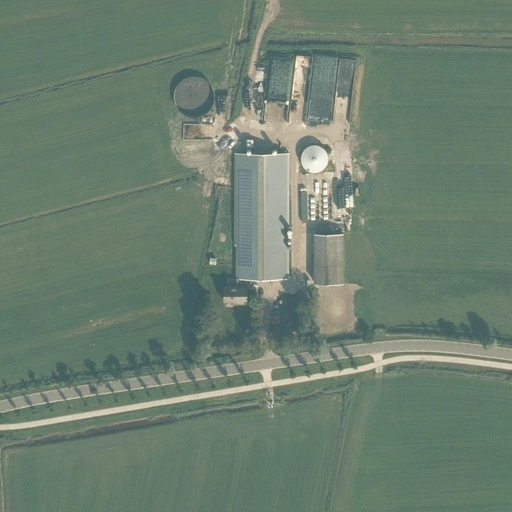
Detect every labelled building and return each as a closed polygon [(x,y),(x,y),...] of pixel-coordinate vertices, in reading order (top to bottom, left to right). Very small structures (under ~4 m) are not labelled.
[(305,57),(293,55),(283,120),(295,122),(305,57)] [(263,102),(272,104),(280,64),(271,62),(266,84),(263,102)] [(308,128),(322,129),(325,63),(311,62),(308,128)] [(348,104),(352,65),(339,64),(336,93),(343,94),(342,103),(348,104)] [(327,162),(328,159),(327,156),(327,154),(325,151),(324,149),(322,148),(319,146),(317,146),(314,145),(311,146),(309,146),(306,148),(304,149),(303,151),(301,154),(301,156),(300,159),(301,162),(301,164),(303,167),(304,169),(306,170),(309,172),(311,172),(314,173),(317,172),(319,172),(322,170),(324,169),(325,167),(327,164),(327,162)] [(287,279),(287,190),(287,154),(236,154),(236,190),(236,279),(236,287),(224,287),(224,302),(237,302),(237,304),(247,304),(247,287),(246,287),(246,279),(287,279)] [(328,175),(314,177),(315,183),(329,180),(328,175)] [(317,200),(317,225),(332,224),(332,197),(316,198),(316,200),(317,200)] [(343,234),(314,234),(314,283),(343,283),(343,234)]
